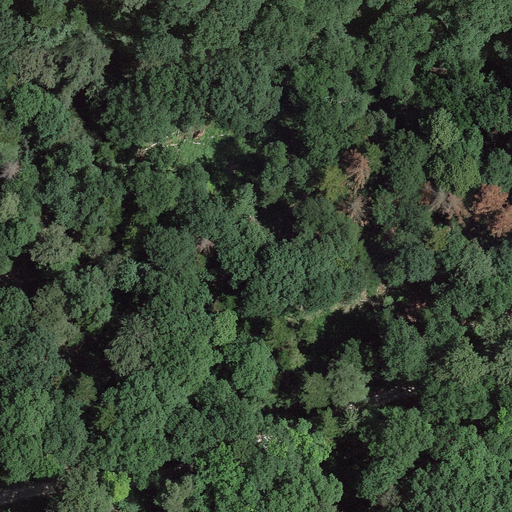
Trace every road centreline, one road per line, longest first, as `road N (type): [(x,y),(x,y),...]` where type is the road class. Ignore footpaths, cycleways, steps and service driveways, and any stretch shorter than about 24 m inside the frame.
road 1 (track): [(0,501),(230,459),(511,348)]
road 2 (track): [(465,511),(482,416),(511,337)]
